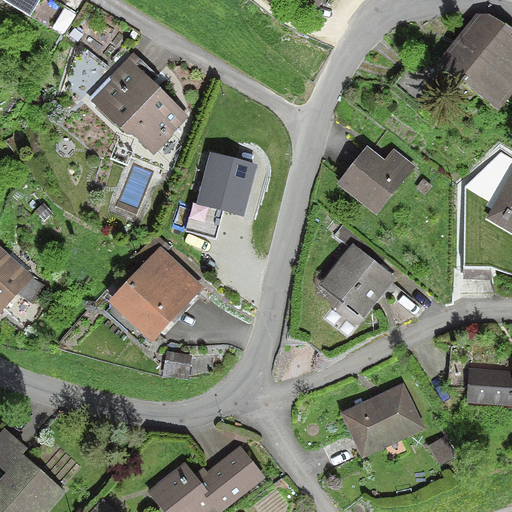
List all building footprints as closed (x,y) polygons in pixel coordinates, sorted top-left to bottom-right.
[(3,0),(29,15),(38,0),(3,0)] [(500,112),(511,95),(511,29),(489,13),(476,13),(437,66),(500,112)] [(157,75),(134,53),(110,77),(113,80),(92,101),(126,134),(132,134),(154,156),(173,136),(172,134),(190,116),(152,79),(157,75)] [(89,98),(92,101),(113,80),(110,77),(89,98)] [(384,159),(368,145),(337,183),(377,215),(416,166),(394,148),(384,159)] [(258,164),(210,152),(197,204),(245,216),(258,164)] [(511,174),(487,218),(511,232),(511,174)] [(353,243),(320,285),(364,319),(397,278),(353,243)] [(0,245),(0,312),(17,294),(32,278),(34,276),(0,245)] [(161,246),(109,301),(152,342),(172,321),(189,303),(204,287),(161,246)] [(45,285),(32,278),(17,294),(34,304),(45,285)] [(192,305),(189,303),(172,321),(175,323),(192,305)] [(192,355),(167,351),(163,375),(189,379),(192,355)] [(511,372),(470,368),(467,403),(511,406),(511,372)] [(404,382),(341,412),(362,458),(426,429),(404,382)] [(0,433),(0,466),(6,473),(23,454),(28,449),(5,428),(0,433)] [(457,456),(446,436),(429,446),(440,466),(457,456)] [(185,462),(148,491),(164,511),(211,511),(215,509),(217,511),(222,511),(266,478),(241,445),(207,471),(204,467),(195,474),(185,462)] [(47,511),(65,492),(23,454),(6,473),(0,479),(0,511),(47,511)] [(103,497),(90,511),(116,511),(118,511),(103,497)]
